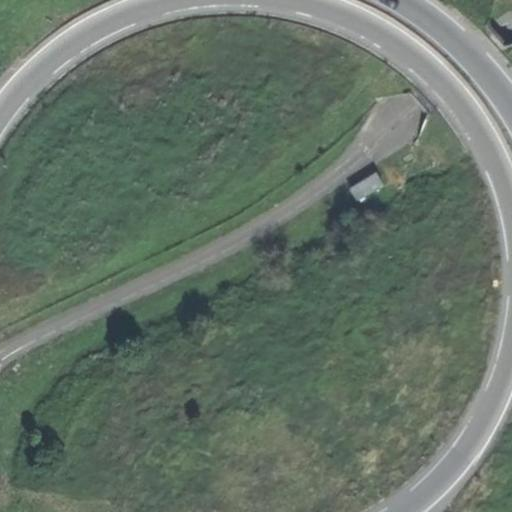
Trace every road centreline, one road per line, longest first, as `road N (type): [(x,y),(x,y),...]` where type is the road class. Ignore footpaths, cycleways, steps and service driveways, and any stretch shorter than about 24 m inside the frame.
road 1 (trunk): [(291,0),(354,19),(407,49),(460,104),(511,204)]
road 2 (trunk): [(0,112),(50,56),(92,28),(168,0)]
road 3 (trunk): [(511,351),(467,446),(403,511)]
road 4 (trunk): [(511,106),(454,39),(404,0)]
